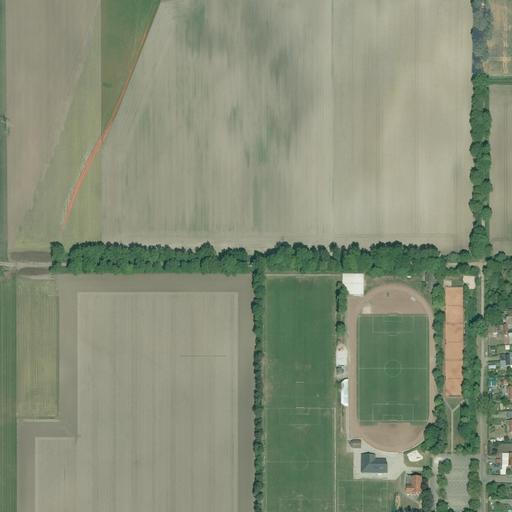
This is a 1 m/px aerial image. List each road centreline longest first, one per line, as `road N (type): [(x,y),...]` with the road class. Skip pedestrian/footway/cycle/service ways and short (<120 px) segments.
road 1 (track): [(511,264),(0,264)]
road 2 (track): [(482,264),(481,0)]
road 3 (residential): [(482,264),(482,479)]
